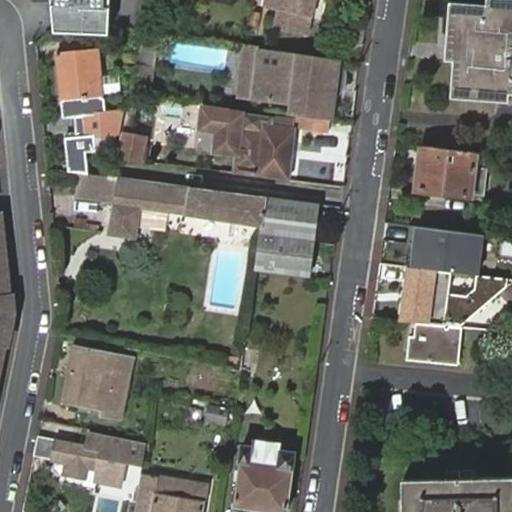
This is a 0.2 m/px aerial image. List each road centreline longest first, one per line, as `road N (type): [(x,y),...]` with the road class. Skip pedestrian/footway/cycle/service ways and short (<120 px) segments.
road 1 (residential): [(393,0),(321,511)]
road 2 (residential): [(0,508),(39,312),(11,40),(0,19)]
